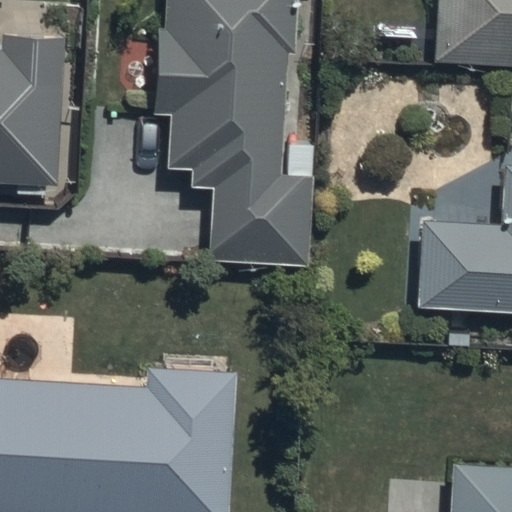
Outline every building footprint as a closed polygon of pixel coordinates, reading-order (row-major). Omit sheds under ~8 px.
[(294,0),(165,0),(165,25),(154,25),(154,110),(168,110),(168,165),(187,165),(187,187),(207,187),(207,262),(307,262),(307,148),(285,148),(285,54),(294,54),(294,0)] [(511,0),(435,0),(434,60),(511,65),(511,0)] [(0,183),(14,185),(14,193),(43,195),(44,183),(53,183),(60,39),(0,35),(0,183)] [(500,224),(417,220),(413,307),(511,311),(511,165),(503,165),(500,224)] [(0,511),(225,511),(233,372),(144,367),(143,385),(0,377),(0,511)] [(449,511),(511,511),(511,465),(452,463),(449,511)]
